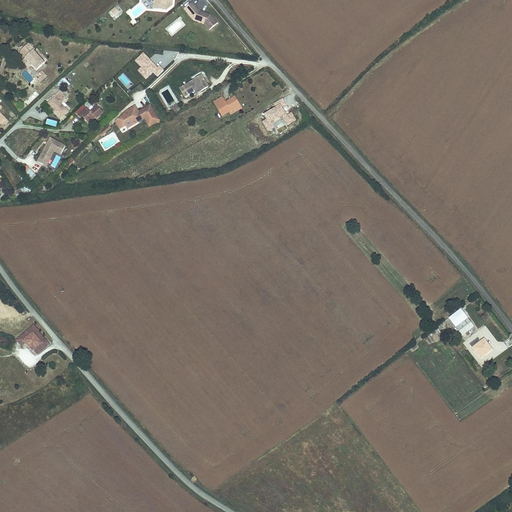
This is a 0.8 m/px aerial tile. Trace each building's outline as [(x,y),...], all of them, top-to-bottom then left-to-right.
[(154,2),(151,0),(141,0),(141,1),(147,8),(153,9),(154,2)] [(172,4),(172,0),(151,0),(154,2),(153,9),(166,10),(166,8),(168,8),(170,6),(170,4),(172,4)] [(185,9),(189,14),(191,13),(193,13),(195,16),(194,21),(205,24),(210,30),(218,24),(211,15),(198,10),(198,9),(193,3),(185,9)] [(120,14),(116,9),(111,13),(115,18),(120,14)] [(138,41),(153,28),(144,18),(129,31),(138,41)] [(120,24),(125,29),(130,25),(126,19),(120,24)] [(44,62),(33,50),(34,49),(31,46),(32,44),(29,41),(28,43),(20,50),(25,56),(24,57),(29,62),(30,61),(31,62),(30,63),(36,70),(44,62)] [(46,75),(41,70),(38,72),(41,75),(37,78),(40,81),(46,75)] [(202,75),(180,89),(185,96),(193,91),(199,87),(201,90),(208,86),(202,75)] [(70,85),(64,79),(59,84),(65,90),(70,85)] [(36,91),(23,101),(27,105),(40,96),(36,91)] [(67,98),(60,91),(54,96),(55,97),(48,104),(54,111),(53,111),(61,119),(62,119),(64,121),(66,118),(64,116),(68,113),(61,104),(67,98)] [(222,95),(213,100),(216,104),(224,99),(222,95)] [(224,99),(216,104),(222,115),(229,111),(240,105),(235,96),(230,99),(232,101),(227,104),(226,102),(224,99)] [(277,109),(264,116),(267,120),(263,123),(268,133),(275,129),(273,125),(283,119),(288,127),(296,122),(291,114),(286,117),(282,109),(287,107),(283,100),(274,105),(277,109)] [(95,117),(96,118),(103,111),(97,104),(90,111),(87,107),(86,107),(78,115),(81,118),(83,116),(89,123),(94,118),(93,117),(95,116),(95,117)] [(78,115),(86,107),(84,105),(75,112),(78,115)] [(161,121),(151,105),(140,112),(137,114),(134,112),(133,113),(129,111),(116,122),(121,130),(127,126),(128,129),(135,125),(137,124),(139,123),(138,122),(145,118),(145,119),(150,127),(161,121)] [(178,105),(170,109),(173,113),(180,109),(178,105)] [(240,105),(229,111),(231,115),(242,109),(240,105)] [(66,145),(51,137),(49,141),(51,142),(49,145),(47,144),(39,161),(43,164),(47,157),(51,159),(55,150),(56,149),(62,153),(66,145)] [(36,176),(26,165),(22,169),(32,180),(36,176)] [(457,327),(466,320),(459,312),(451,319),(457,327)] [(466,320),(457,327),(462,334),(473,326),(468,319),(466,320)] [(18,341),(23,347),(26,344),(24,341),(37,328),(34,325),(18,341)] [(38,356),(50,344),(45,339),(45,340),(38,333),(40,331),(37,328),(24,341),(26,344),(38,356)] [(478,338),(470,344),(480,358),(484,355),(483,353),(490,347),(484,339),(481,341),(478,338)]
